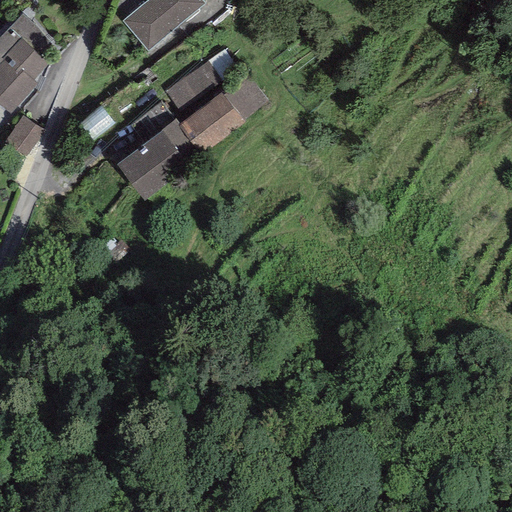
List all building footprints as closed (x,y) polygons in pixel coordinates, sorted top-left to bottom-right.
[(200,4),(196,0),(149,0),(122,23),(145,51),(200,4)] [(49,32),(22,9),(0,34),(0,100),(11,111),(37,81),(33,77),(51,57),(37,46),(49,32)] [(184,116),(179,119),(205,151),(271,98),(224,41),(163,90),(184,116)] [(44,129),(23,113),(4,138),(25,154),(44,129)] [(162,122),(117,157),(145,193),(190,157),(162,122)]
